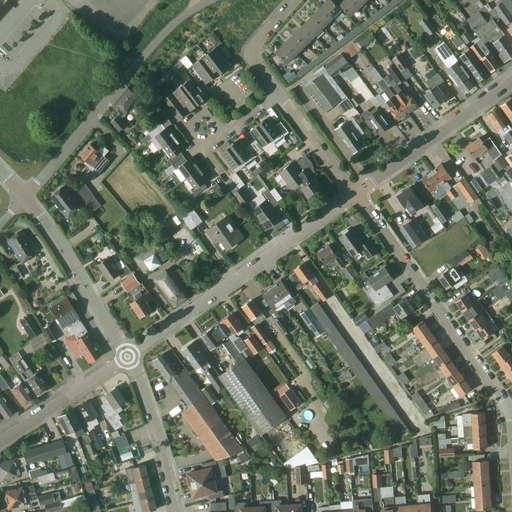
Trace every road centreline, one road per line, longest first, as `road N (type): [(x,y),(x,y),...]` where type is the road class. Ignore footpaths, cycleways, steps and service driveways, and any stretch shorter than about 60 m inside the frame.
road 1 (residential): [(511,462),(504,401),(352,194)]
road 2 (tertiary): [(126,356),(352,194)]
road 3 (residential): [(22,195),(169,30),(213,0)]
road 4 (tertiary): [(352,194),(511,82)]
road 5 (tertiary): [(126,356),(22,195)]
road 6 (tertiary): [(177,511),(126,356)]
road 7 (residential): [(0,439),(126,356)]
road 8 (residential): [(280,95),(352,194)]
